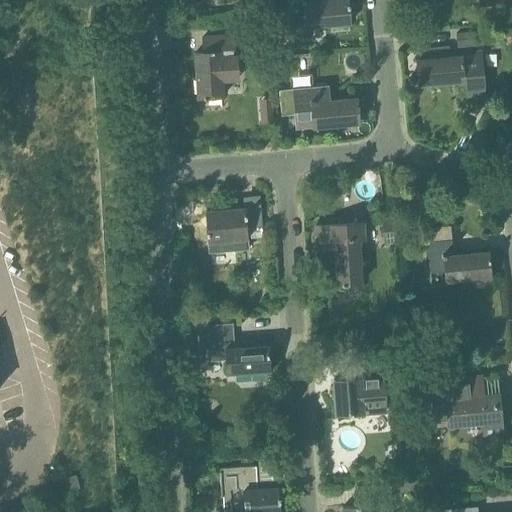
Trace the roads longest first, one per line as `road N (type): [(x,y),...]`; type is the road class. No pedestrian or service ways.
road 1 (residential): [(303,511),(278,148)]
road 2 (residential): [(164,511),(144,166)]
road 3 (residential): [(511,228),(500,179),(462,148),(385,135)]
road 4 (residential): [(144,166),(137,0)]
road 5 (residential): [(385,135),(375,0)]
road 6 (residential): [(278,148),(144,166)]
